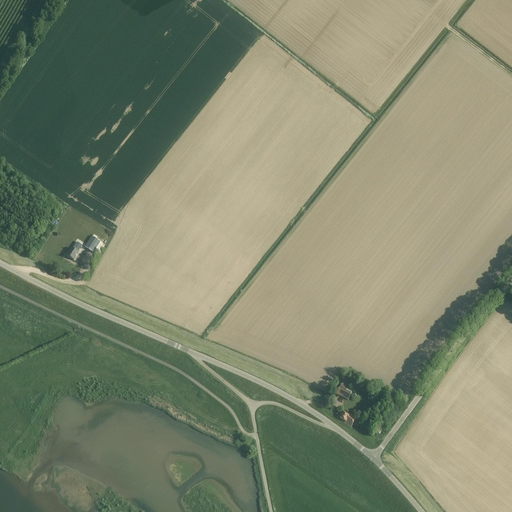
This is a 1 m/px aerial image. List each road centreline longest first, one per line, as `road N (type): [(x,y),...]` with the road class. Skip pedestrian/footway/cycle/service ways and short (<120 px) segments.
road 1 (tertiary): [(375,458),(507,285)]
road 2 (tertiary): [(196,354),(0,263)]
road 3 (tertiary): [(331,424),(196,354)]
